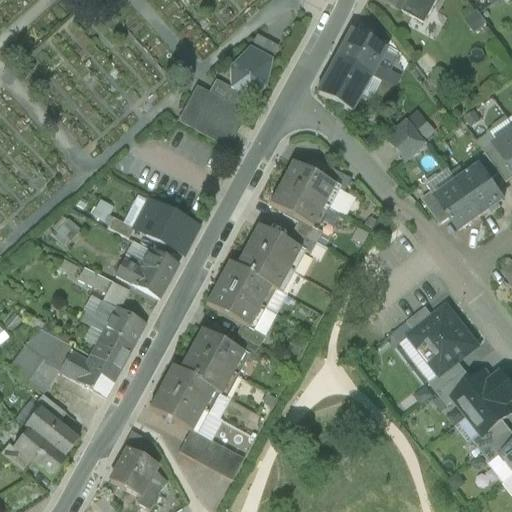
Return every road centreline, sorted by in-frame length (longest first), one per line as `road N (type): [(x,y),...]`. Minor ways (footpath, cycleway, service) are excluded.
road 1 (residential): [(65,511),(293,87)]
road 2 (residential): [(293,87),(457,279)]
